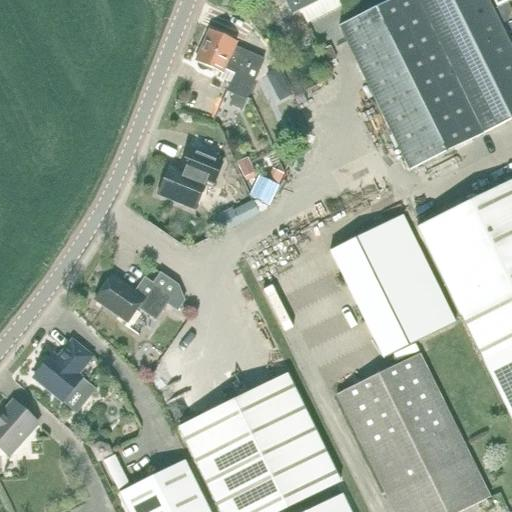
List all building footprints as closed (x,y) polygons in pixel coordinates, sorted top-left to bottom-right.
[(283,0),(291,15),(300,11),(305,8),(321,0),(283,0)] [(511,49),(500,25),(493,11),(487,0),(395,0),(339,28),(410,171),(511,120),(511,49)] [(511,0),(492,0),(497,9),(493,11),(500,25),(507,22),(511,12),(507,4),(511,1),(511,0)] [(265,60),(234,47),(237,43),(208,30),(201,46),(260,71),(265,60)] [(244,104),(260,71),(201,46),(194,62),(196,63),(196,66),(199,70),(202,71),(206,71),(209,69),(221,74),(219,79),(230,84),(224,96),(244,104)] [(328,47),(317,52),(323,65),(334,60),(328,47)] [(273,90),(285,83),(278,70),(266,76),(273,90)] [(169,167),(158,195),(195,210),(206,184),(213,187),(223,163),(190,149),(181,172),(169,167)] [(246,157),(236,162),(242,176),(253,172),(246,157)] [(268,206),(277,188),(260,180),(252,198),(268,206)] [(484,363),(511,348),(511,182),(463,207),(419,230),(484,363)] [(252,202),(232,211),(239,225),(258,215),(252,202)] [(387,361),(418,345),(459,324),(403,218),(332,254),(387,361)] [(152,285),(143,279),(134,292),(111,276),(94,301),(127,324),(136,311),(139,310),(155,321),(164,307),(174,314),(182,303),(176,288),(159,276),(152,285)] [(52,355),(32,379),(61,403),(81,379),(77,376),(91,358),(71,342),(57,359),(52,355)] [(511,348),(484,363),(511,420),(511,348)] [(395,511),(458,511),(490,497),(421,357),(339,397),(395,511)] [(280,511),(339,483),(286,375),(178,428),(219,511),(280,511)] [(172,393),(154,402),(162,417),(180,408),(172,393)] [(37,425),(12,403),(0,416),(0,449),(8,457),(37,425)] [(111,456),(106,446),(101,444),(90,449),(97,463),(111,456)] [(119,494),(128,511),(208,511),(184,462),(119,494)] [(348,511),(340,496),(307,511),(348,511)]
